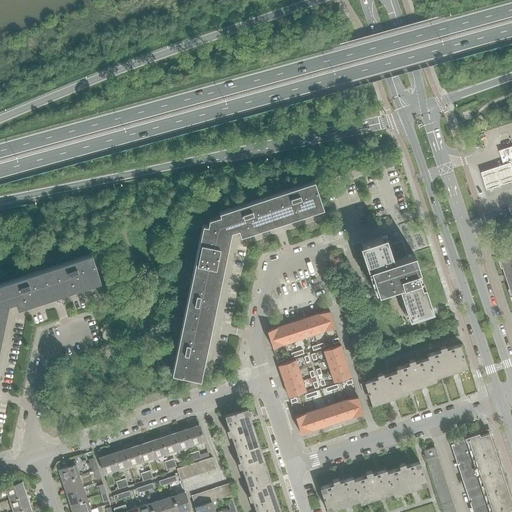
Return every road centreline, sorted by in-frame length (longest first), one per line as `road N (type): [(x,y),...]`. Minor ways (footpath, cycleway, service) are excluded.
road 1 (trunk): [(0,171),(511,29)]
road 2 (trunk): [(511,10),(0,150)]
road 3 (trunk): [(0,198),(401,113)]
road 4 (trunk): [(317,0),(0,118)]
road 5 (secondary): [(401,113),(499,399)]
road 6 (secondary): [(511,381),(423,106)]
road 7 (residential): [(266,382),(254,336),(268,270),(395,220)]
road 8 (residential): [(37,456),(266,382)]
road 9 (residential): [(293,465),(499,399)]
road 10 (residential): [(37,456),(27,429),(42,349),(87,333)]
